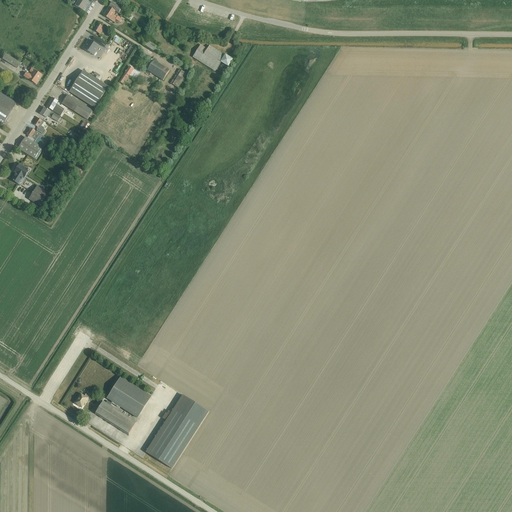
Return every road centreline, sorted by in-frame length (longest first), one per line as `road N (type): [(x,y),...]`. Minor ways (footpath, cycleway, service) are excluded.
road 1 (unclassified): [(511,36),(342,34),(194,0)]
road 2 (unclassified): [(213,511),(0,374)]
road 3 (residential): [(0,159),(102,0)]
